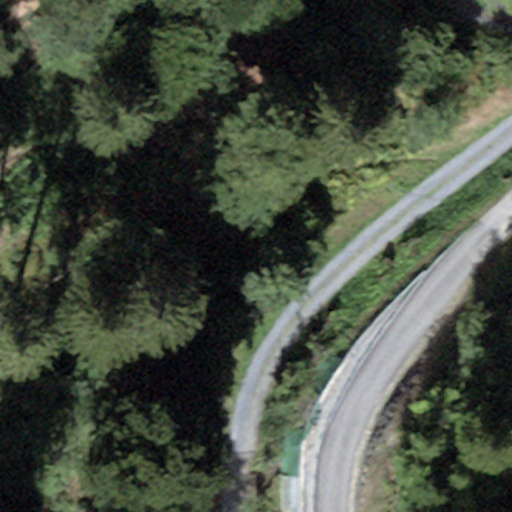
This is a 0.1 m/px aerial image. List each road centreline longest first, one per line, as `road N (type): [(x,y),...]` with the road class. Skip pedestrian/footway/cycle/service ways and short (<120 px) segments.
road 1 (track): [(231,511),(235,431),(253,376),(306,301),(374,233),(511,130)]
road 2 (unclassified): [(313,511),(325,423),(340,395),(376,347),(511,213)]
